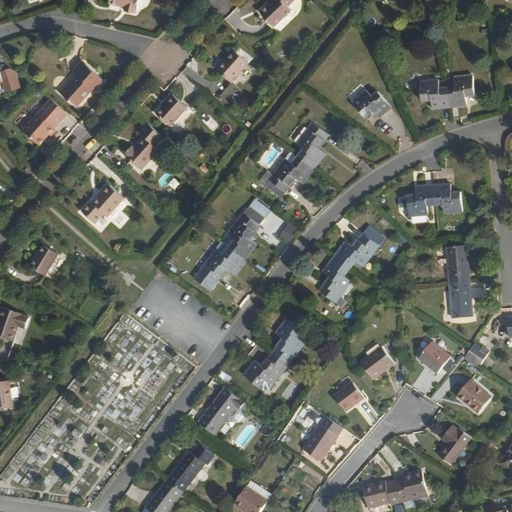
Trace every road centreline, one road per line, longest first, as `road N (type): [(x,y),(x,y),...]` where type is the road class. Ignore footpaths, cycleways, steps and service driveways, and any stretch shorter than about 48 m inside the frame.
road 1 (residential): [(103,511),(316,227),(377,173),(493,123)]
road 2 (residential): [(0,242),(171,53)]
road 3 (residential): [(171,53),(52,24),(0,34)]
road 4 (residential): [(493,123),(511,278)]
road 5 (residential): [(315,511),(387,425),(416,404)]
